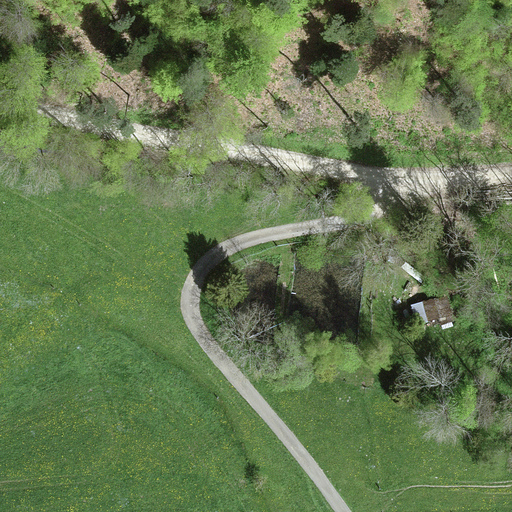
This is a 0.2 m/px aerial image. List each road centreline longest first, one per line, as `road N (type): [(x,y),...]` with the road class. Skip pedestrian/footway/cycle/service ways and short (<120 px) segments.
road 1 (track): [(411,178),(394,200),(371,211),(278,227),(215,252),(189,303),(200,333),(344,511)]
road 2 (track): [(411,178),(0,102)]
